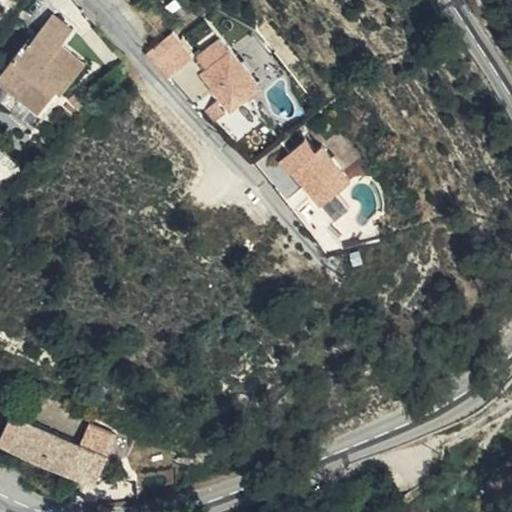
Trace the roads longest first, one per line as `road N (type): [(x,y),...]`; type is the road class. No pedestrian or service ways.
road 1 (tertiary): [(511,349),(449,407),(294,472),(152,511)]
road 2 (tertiary): [(446,0),(511,103)]
